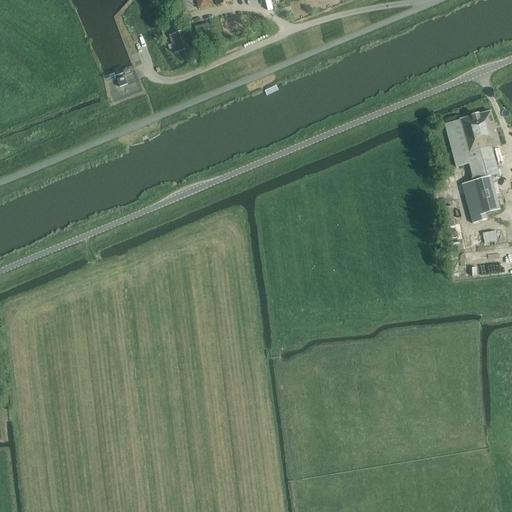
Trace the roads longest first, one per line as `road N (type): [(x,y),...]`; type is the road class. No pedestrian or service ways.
road 1 (unclassified): [(0,271),(511,61)]
road 2 (unclassified): [(0,183),(438,0)]
road 3 (track): [(216,511),(82,237)]
